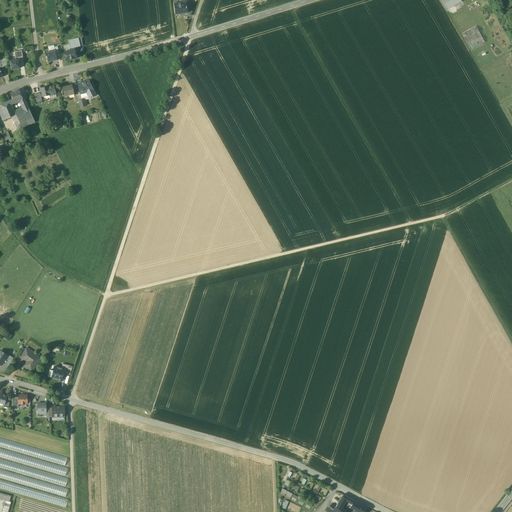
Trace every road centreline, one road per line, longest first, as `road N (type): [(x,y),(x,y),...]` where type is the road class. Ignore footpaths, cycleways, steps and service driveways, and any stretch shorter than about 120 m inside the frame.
road 1 (track): [(74,511),(70,407),(189,37)]
road 2 (track): [(105,296),(443,216),(511,180)]
road 3 (residential): [(0,379),(274,457),(385,511)]
road 4 (secondary): [(310,0),(0,92)]
road 5 (track): [(409,223),(288,6)]
road 6 (track): [(106,294),(48,269),(23,244),(0,201)]
road 7 (track): [(511,337),(443,216)]
